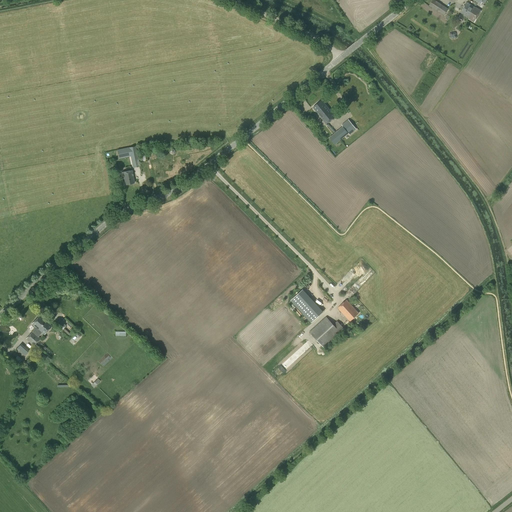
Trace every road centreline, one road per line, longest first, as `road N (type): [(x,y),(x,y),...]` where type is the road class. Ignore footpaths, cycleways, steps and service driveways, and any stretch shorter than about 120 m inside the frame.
road 1 (tertiary): [(242,138),(169,194),(115,217),(0,316)]
road 2 (unknown): [(207,166),(319,279)]
road 3 (tertiary): [(242,138),(340,58)]
road 4 (unclassified): [(340,58),(310,35),(231,0)]
